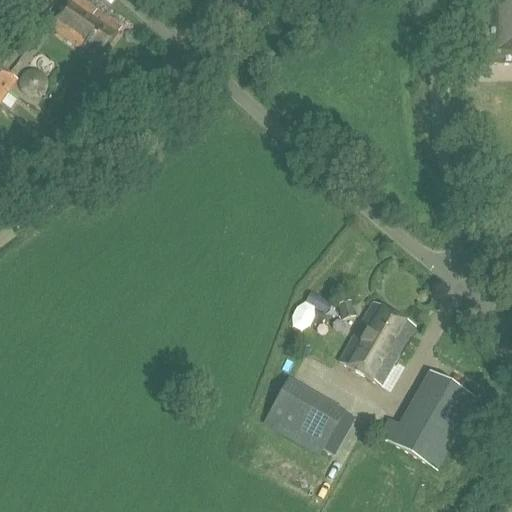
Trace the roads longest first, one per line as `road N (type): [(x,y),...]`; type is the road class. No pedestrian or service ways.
road 1 (unclassified): [(458,284),(218,81)]
road 2 (unclassified): [(458,284),(464,245),(441,142),(438,0)]
road 3 (unclassified): [(0,245),(218,81)]
road 4 (unclassified): [(218,81),(128,0)]
